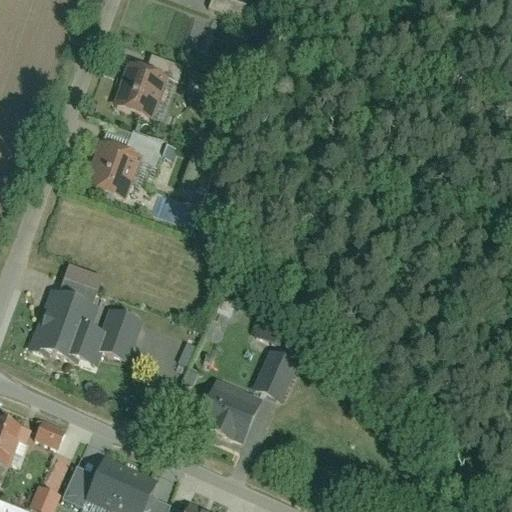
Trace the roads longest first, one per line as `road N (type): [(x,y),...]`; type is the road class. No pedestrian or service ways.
road 1 (residential): [(0,295),(107,0)]
road 2 (residential): [(275,511),(0,389)]
